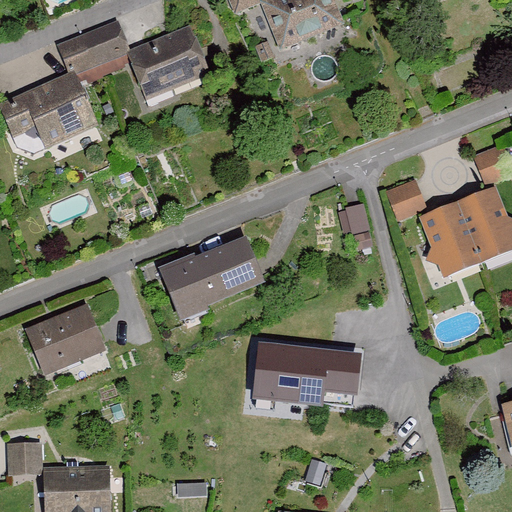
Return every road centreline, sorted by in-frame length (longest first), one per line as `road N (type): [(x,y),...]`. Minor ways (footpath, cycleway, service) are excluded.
road 1 (residential): [(0,311),(511,101)]
road 2 (residential): [(134,0),(0,54)]
